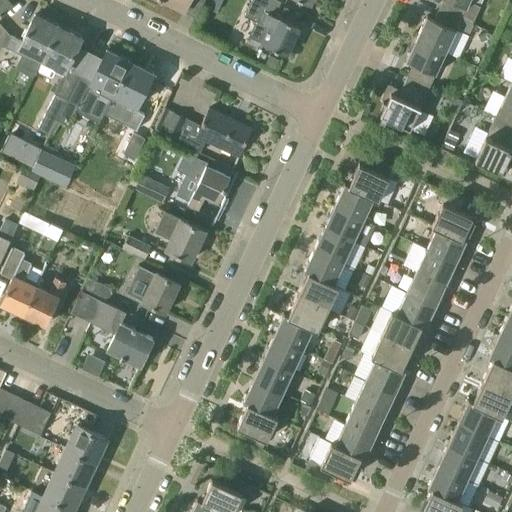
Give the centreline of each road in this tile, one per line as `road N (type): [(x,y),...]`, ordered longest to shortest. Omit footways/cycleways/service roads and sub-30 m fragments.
road 1 (residential): [(171,426),(318,114)]
road 2 (residential): [(392,511),(511,253)]
road 3 (residential): [(318,114),(86,0)]
road 4 (residential): [(171,426),(0,348)]
road 5 (residential): [(318,114),(373,0)]
